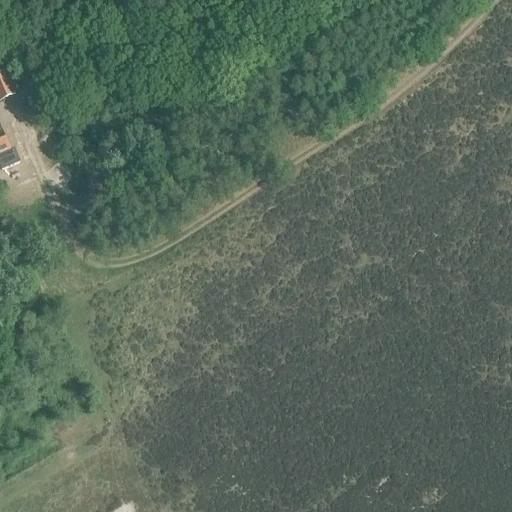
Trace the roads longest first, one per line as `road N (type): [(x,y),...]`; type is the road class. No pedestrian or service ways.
road 1 (track): [(486,0),(361,120),(140,257),(82,262),(54,237),(41,208),(0,228)]
road 2 (track): [(41,208),(88,197),(428,60)]
